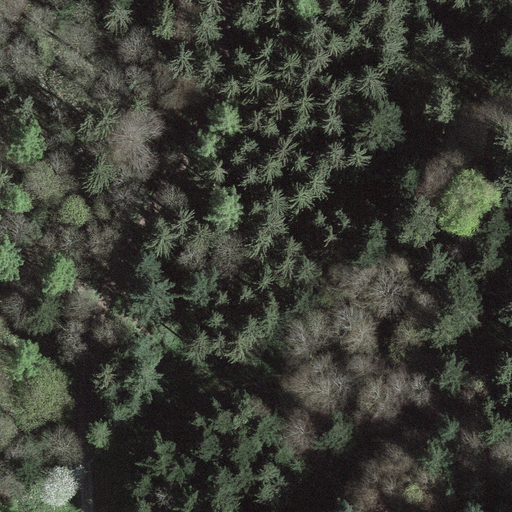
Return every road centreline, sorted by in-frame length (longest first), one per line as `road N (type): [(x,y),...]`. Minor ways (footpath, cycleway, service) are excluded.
road 1 (track): [(232,0),(224,43),(86,341),(85,511)]
road 2 (track): [(80,487),(214,384),(511,341)]
